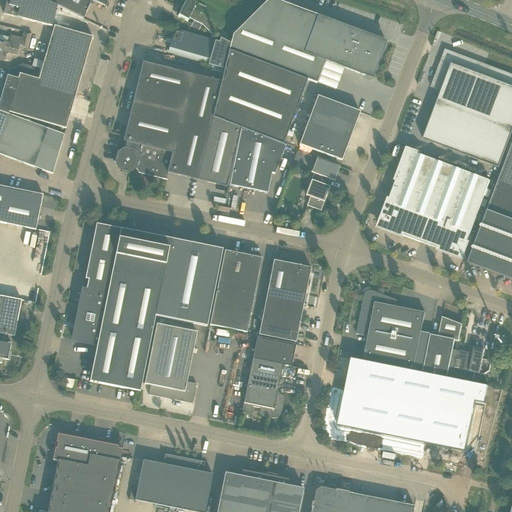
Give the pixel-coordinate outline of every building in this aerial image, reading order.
[(52,27),(61,8),(43,0),(6,0),(3,14),(52,27)] [(63,9),(83,19),(92,0),(105,7),(105,8),(106,8),(107,0),(43,0),(61,8),(63,9)] [(178,5),(175,13),(179,14),(177,17),(188,22),(189,17),(202,24),(213,34),(220,27),(209,17),(194,8),(195,1),(194,0),(185,0),(183,6),(178,5)] [(230,44),(229,51),(307,80),(317,84),(325,61),(364,76),(364,75),(368,77),(373,74),(375,71),(383,49),(386,42),(326,19),(275,0),(268,0),(263,5),(233,35),(230,44)] [(63,9),(61,12),(68,16),(69,15),(84,22),(85,20),(83,19),(63,9)] [(40,72),(79,83),(92,37),(54,26),(41,71),(40,72)] [(229,51),(230,44),(220,39),(219,43),(174,30),(168,53),(208,65),(224,70),(229,51)] [(27,49),(29,43),(31,34),(23,32),(21,39),(10,36),(8,44),(0,41),(0,60),(4,61),(6,52),(18,55),(19,49),(23,50),(22,52),(26,53),(27,50),(27,49)] [(430,123),(423,140),(499,169),(511,133),(511,74),(485,64),(445,49),(430,87),(441,91),(437,102),(431,118),(428,120),(430,123)] [(283,145),(307,80),(229,51),(224,70),(225,70),(221,82),(212,118),(241,129),(283,145)] [(118,153),(116,161),(118,162),(121,168),(121,170),(130,172),(136,168),(139,173),(167,180),(167,179),(166,179),(168,173),(197,180),(212,118),(221,82),(143,63),(123,141),(126,142),(124,149),(118,153)] [(0,110),(66,129),(79,83),(31,69),(20,66),(10,72),(0,106),(0,110)] [(317,96),(299,145),(341,161),(360,112),(317,96)] [(0,155),(52,174),(64,135),(0,111),(0,155)] [(212,118),(197,180),(227,187),(227,185),(229,186),(241,129),(212,118)] [(241,129),(229,186),(267,194),(271,174),(275,175),(286,146),(283,145),(241,129)] [(511,144),(487,211),(486,210),(466,260),(466,261),(511,279),(511,144)] [(393,189),(434,204),(449,166),(407,150),(393,189)] [(302,153),(298,151),(292,165),(297,167),(302,153)] [(314,174),(312,177),(328,183),(330,180),(334,182),(335,181),(334,181),(339,166),(317,158),(311,173),(311,172),(311,173),(314,174)] [(434,204),(420,242),(461,258),(490,181),(449,166),(434,204)] [(325,192),(327,187),(328,183),(312,177),(305,195),(310,197),(307,206),(321,211),(327,193),(325,192)] [(0,186),(0,222),(6,224),(26,228),(35,230),(43,195),(13,189),(0,186)] [(379,227),(420,242),(434,204),(393,189),(379,227)] [(75,329),(72,341),(94,345),(95,343),(97,344),(89,382),(140,392),(155,316),(207,327),(222,251),(170,240),(96,225),(85,279),(88,280),(87,289),(83,288),(83,290),(76,324),(74,324),(73,328),(75,329)] [(261,258),(224,251),(209,325),(247,333),(261,258)] [(266,298),(303,305),(310,268),(273,261),(266,298)] [(364,296),(356,334),(368,337),(363,361),(413,371),(417,372),(423,373),(431,335),(431,334),(421,332),(425,313),(395,307),(397,300),(373,291),(370,291),(367,292),(365,294),(364,296)] [(0,333),(14,337),(21,300),(0,296),(0,333)] [(296,343),(303,305),(266,298),(258,335),(296,343)] [(431,335),(423,373),(447,378),(448,375),(453,350),(455,341),(459,341),(460,335),(461,329),(462,325),(442,317),(438,337),(431,336),(431,335)] [(150,385),(148,395),(192,404),(196,384),(186,382),(196,333),(156,324),(144,384),(150,385)] [(253,360),(282,366),(291,367),(295,345),(286,343),(257,337),(253,360)] [(0,341),(0,363),(1,364),(2,359),(10,360),(11,352),(9,352),(11,344),(0,341)] [(453,350),(448,375),(473,380),(475,373),(484,375),(489,371),(490,365),(487,360),(482,359),(484,350),(474,348),(473,354),(453,350)] [(495,348),(494,354),(504,357),(505,351),(495,348)] [(344,393),(337,427),(387,437),(435,447),(466,453),(472,422),(476,402),(485,404),(489,386),(447,378),(423,373),(417,372),(413,371),(363,361),(351,359),(344,393)] [(279,381),(282,366),(253,360),(249,375),(243,402),(241,412),(246,413),(247,413),(248,413),(249,413),(250,413),(250,412),(251,411),(252,410),(252,409),(253,406),(260,407),(260,408),(259,410),(259,411),(259,413),(260,414),(261,415),(262,416),(263,417),(271,418),(273,418),(275,418),(276,418),(277,417),(279,416),(280,415),(281,413),(281,412),(281,411),(283,401),(284,400),(284,399),(283,398),(283,397),(282,396),(281,395),(280,395),(277,395),(279,381)] [(57,461),(47,511),(109,511),(120,459),(122,450),(117,448),(118,446),(58,434),(56,442),(58,443),(57,449),(55,448),(52,460),(57,461)] [(201,462),(200,462),(193,460),(185,458),(184,458),(174,456),(165,454),(164,458),(163,464),(143,460),(141,470),(134,501),(191,511),(204,511),(210,484),(212,474),(202,472),(203,467),(200,467),(201,462)] [(298,511),(303,489),(287,486),(288,480),(242,470),(241,476),(225,473),(216,511),(298,511)] [(310,511),(412,511),(414,506),(349,493),(349,492),(335,489),(335,492),(328,490),(328,489),(320,487),(315,491),(313,502),(312,502),(311,507),(312,507),(310,511)]
